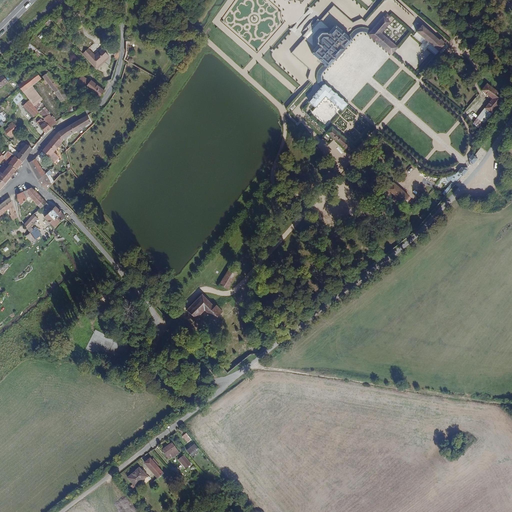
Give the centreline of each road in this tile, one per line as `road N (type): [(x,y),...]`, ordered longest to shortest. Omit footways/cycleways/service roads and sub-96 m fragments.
road 1 (unclassified): [(511,117),(416,237),(227,384)]
road 2 (unclassified): [(33,182),(76,220),(165,327),(152,368),(163,384),(179,395),(216,380),(227,384)]
road 3 (track): [(251,364),(511,405)]
road 4 (track): [(307,0),(243,73),(283,117),(273,178)]
road 5 (residential): [(22,169),(55,131),(105,98),(123,48),(122,0)]
road 6 (unclassified): [(227,384),(60,511)]
